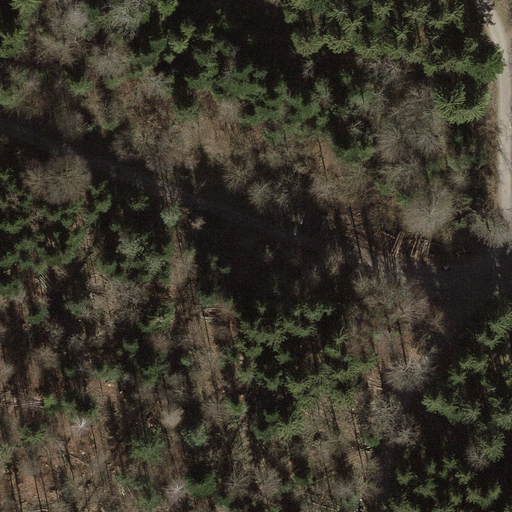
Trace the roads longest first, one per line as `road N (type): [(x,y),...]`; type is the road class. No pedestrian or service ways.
road 1 (track): [(382,511),(399,405),(504,229),(504,74),(487,0)]
road 2 (track): [(0,125),(381,264),(511,285)]
